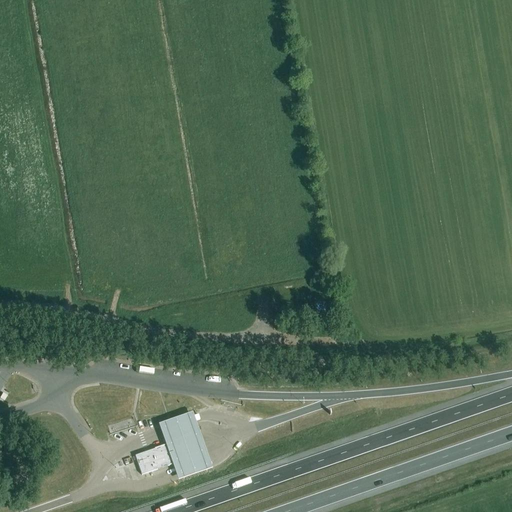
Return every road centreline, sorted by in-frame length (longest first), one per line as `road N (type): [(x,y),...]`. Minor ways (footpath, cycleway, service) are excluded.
road 1 (motorway): [(511,394),(175,511)]
road 2 (unclassified): [(0,299),(180,332),(335,339)]
road 3 (motorway): [(286,511),(511,433)]
road 4 (motorway): [(511,375),(335,397)]
